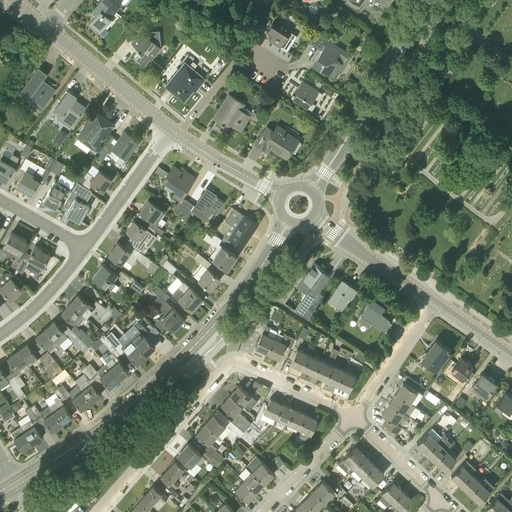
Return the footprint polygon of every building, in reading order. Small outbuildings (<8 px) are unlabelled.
[(110,18),(116,11),(102,0),(92,12),(95,15),(88,24),(99,33),(104,27),(111,19),(110,18)] [(101,0),(102,0),(116,11),(121,5),(119,3),(120,0),(101,0)] [(366,0),(346,0),(345,2),(358,12),(366,0)] [(293,39),(288,35),(291,30),(274,19),(266,31),(272,35),(269,40),(280,47),(285,50),(293,39)] [(316,28),(313,33),(308,41),(321,50),(317,57),(318,57),(314,62),(315,65),(320,68),(320,69),(333,77),(337,71),(341,73),(352,55),(328,40),(330,37),(316,28)] [(141,31),(137,35),(131,43),(136,47),(136,48),(137,48),(140,50),(134,57),(144,66),(150,59),(152,60),(157,54),(158,55),(163,49),(161,47),(159,31),(142,32),(141,31)] [(205,79),(197,73),(184,62),(165,85),(184,101),(196,86),(198,87),(205,79)] [(38,69),(33,77),(20,93),(28,99),(41,109),(42,106),(55,90),(41,80),(46,74),(38,69)] [(292,100),(307,109),(319,91),(302,80),(295,91),(297,93),(292,100)] [(68,91),(62,99),(54,109),(60,113),(57,118),(62,121),(69,126),(70,127),(85,107),(77,101),(77,102),(74,99),(76,96),(68,91)] [(245,104),(237,99),(229,93),(213,118),(223,125),(226,121),(240,131),(246,122),(254,109),(252,108),(251,110),(252,111),(252,112),(243,106),(245,104)] [(95,113),(89,121),(77,137),(95,150),(99,153),(104,146),(99,142),(113,124),(106,119),(105,121),(95,113)] [(299,139),(285,131),(277,125),(273,131),(267,127),(256,144),(264,149),(267,144),(273,147),(272,149),(286,158),(290,151),(295,153),(301,144),(301,142),(298,140),(299,139)] [(62,128),(54,141),(61,145),(69,133),(62,128)] [(125,132),(111,150),(109,154),(122,164),(125,159),(138,142),(125,132)] [(26,143),(21,153),(26,156),(30,150),(30,149),(31,146),(26,143)] [(101,161),(107,153),(109,154),(111,150),(105,145),(96,157),(101,161)] [(8,161),(1,157),(0,158),(0,177),(6,180),(19,157),(12,153),(8,161)] [(44,167),(46,167),(50,170),(51,170),(56,160),(50,156),(44,167)] [(58,174),(64,164),(56,160),(51,170),(58,174)] [(180,213),(188,201),(182,197),(194,180),(173,166),(163,180),(176,189),(171,195),(179,200),(174,208),(180,213)] [(31,194),(38,181),(42,174),(35,170),(33,174),(20,167),(18,170),(24,173),(17,186),(31,194)] [(77,180),(83,184),(91,190),(94,185),(102,191),(111,179),(100,171),(95,177),(87,171),(83,176),(72,168),(67,174),(77,180)] [(69,208),(66,214),(80,222),(83,216),(84,216),(85,214),(84,213),(89,206),(85,203),(92,191),(91,190),(83,184),(77,180),(63,204),(69,208)] [(66,187),(54,181),(43,201),(55,208),(66,187)] [(188,201),(180,213),(187,217),(191,211),(205,221),(211,212),(215,215),(224,201),(216,195),(214,197),(211,195),(212,194),(206,189),(195,205),(188,201)] [(165,212),(156,206),(148,200),(140,211),(147,216),(144,222),(161,235),(164,231),(156,225),(165,212)] [(234,208),(229,217),(226,221),(231,225),(221,239),(228,243),(231,239),(242,247),(257,224),(234,208)] [(140,252),(154,233),(139,222),(138,223),(134,220),(126,230),(132,235),(127,242),(140,252)] [(218,244),(221,239),(209,231),(203,239),(215,247),(216,247),(218,244)] [(11,232),(4,246),(19,254),(27,241),(11,232)] [(140,252),(127,242),(123,246),(118,242),(108,254),(121,263),(124,259),(132,264),(135,260),(153,273),(159,265),(140,252)] [(35,246),(30,254),(26,252),(16,270),(22,273),(25,267),(31,271),(32,270),(38,274),(50,254),(35,246)] [(236,256),(222,246),(213,259),(227,268),(236,256)] [(198,252),(193,258),(202,265),(207,269),(207,268),(211,263),(198,252)] [(162,265),(167,259),(166,259),(167,258),(164,256),(157,263),(161,266),(162,265)] [(167,259),(162,265),(172,274),(177,268),(167,259)] [(117,274),(110,269),(102,263),(93,276),(111,290),(115,284),(112,281),(117,274)] [(295,286),(313,299),(329,276),(322,271),(324,270),(314,263),(307,273),(305,272),(295,286)] [(220,278),(207,268),(207,269),(198,279),(210,289),(220,278)] [(1,285),(0,285),(0,288),(10,300),(21,289),(20,288),(23,282),(14,274),(13,275),(1,285)] [(144,286),(135,280),(131,285),(140,292),(144,286)] [(202,298),(183,281),(178,287),(172,294),(178,299),(179,298),(184,303),(192,310),(202,298)] [(342,281),(337,290),(329,302),(340,309),(353,288),(342,281)] [(158,285),(156,287),(153,291),(158,296),(164,301),(165,300),(169,296),(158,285)] [(70,303),(85,317),(93,309),(94,308),(88,302),(89,301),(86,298),(84,300),(78,294),(70,303)] [(158,306),(160,308),(166,313),(161,318),(173,330),(184,319),(166,302),(165,300),(164,301),(158,296),(154,300),(159,305),(158,306)] [(384,309),(371,300),(358,319),(369,327),(372,322),(385,330),(390,321),(391,322),(392,321),(381,314),(384,309)] [(100,304),(97,302),(96,301),(92,305),(102,312),(106,308),(100,304)] [(300,302),(295,310),(307,318),(312,311),(300,302)] [(80,323),(85,317),(70,303),(61,312),(73,322),(78,326),(80,323)] [(120,312),(114,306),(112,309),(111,312),(112,315),(115,317),(120,312)] [(267,353),(276,332),(277,331),(270,328),(271,327),(266,324),(267,322),(266,321),(267,319),(263,317),(261,319),(260,319),(252,329),(261,334),(255,347),(267,353)] [(88,347),(71,329),(66,334),(54,320),(45,328),(58,344),(59,345),(68,337),(83,352),(88,347)] [(135,344),(146,355),(155,347),(142,333),(146,329),(137,320),(133,324),(139,330),(130,339),(135,344)] [(104,331),(109,326),(106,323),(101,328),(104,331)] [(71,329),(88,347),(94,341),(80,328),(79,329),(75,325),(71,329)] [(50,351),(58,344),(45,328),(36,336),(45,347),(46,347),(50,351)] [(276,332),(267,353),(279,358),(285,345),(291,348),(292,348),(296,339),(289,336),(290,335),(284,333),(283,335),(276,332)] [(112,344),(104,335),(100,338),(112,352),(109,355),(111,358),(105,363),(119,380),(128,372),(116,357),(120,353),(112,344)] [(92,344),(95,349),(100,345),(96,340),(92,344)] [(434,371),(451,349),(448,348),(447,348),(436,340),(422,359),(429,365),(428,366),(434,371)] [(112,344),(120,353),(124,350),(116,341),(112,344)] [(17,350),(26,363),(26,362),(29,366),(37,359),(35,356),(36,355),(27,343),(17,350)] [(137,364),(146,355),(135,344),(127,352),(126,352),(137,364)] [(334,360),(338,350),(333,348),(328,357),(334,360)] [(302,369),(309,354),(297,349),(290,363),(302,369)] [(16,370),(17,369),(21,374),(26,370),(29,367),(26,363),(17,350),(7,358),(16,370)] [(355,356),(364,362),(367,356),(358,350),(355,356)] [(51,364),(58,373),(62,370),(47,351),(43,354),(51,364)] [(39,358),(47,368),(51,364),(43,354),(39,358)] [(314,374),(320,359),(309,354),(302,369),(314,374)] [(461,357),(455,365),(451,370),(462,378),(472,366),(461,357)] [(326,379),(332,365),(320,359),(314,374),(326,379)] [(119,380),(105,363),(98,369),(95,370),(91,365),(90,363),(89,364),(85,366),(93,376),(98,373),(110,387),(119,380)] [(337,385),(344,370),(332,365),(326,379),(337,385)] [(0,387),(9,382),(8,380),(6,377),(6,376),(0,366),(0,387)] [(89,380),(93,376),(85,366),(81,369),(87,377),(78,385),(82,390),(91,402),(101,394),(89,380)] [(344,370),(337,385),(349,390),(356,375),(344,370)] [(25,383),(19,374),(19,373),(13,377),(20,387),(25,383)] [(482,373),(476,381),(471,387),(485,397),(496,383),(482,373)] [(57,387),(66,397),(70,394),(63,384),(56,375),(51,378),(55,384),(57,387)] [(9,382),(9,383),(20,399),(26,396),(20,387),(13,377),(8,380),(9,382)] [(260,385),(255,381),(251,386),(256,390),(260,385)] [(410,402),(418,391),(409,385),(409,386),(403,382),(396,392),(410,402)] [(230,395),(242,406),(243,405),(247,409),(255,399),(238,385),(230,395)] [(66,397),(57,387),(53,390),(57,396),(54,398),(55,401),(49,405),(62,423),(72,416),(61,401),(66,397)] [(81,409),(91,402),(82,390),(72,398),(81,409)] [(511,395),(505,390),(499,398),(493,406),(499,410),(503,405),(509,410),(511,406),(511,395)] [(425,397),(436,404),(440,399),(429,391),(425,397)] [(415,405),(410,402),(396,392),(389,403),(403,413),(403,412),(405,410),(410,414),(415,406),(414,406),(415,405)] [(238,411),(242,406),(230,395),(221,404),(236,417),(232,422),(242,431),(250,422),(238,411)] [(461,409),(467,401),(460,395),(453,404),(461,409)] [(275,418),(282,404),(270,398),(267,404),(263,412),(265,413),(275,417),(275,418)] [(0,412),(11,407),(8,402),(0,406),(0,412)] [(22,406),(19,402),(12,406),(15,411),(22,406)] [(408,416),(403,412),(403,413),(389,403),(381,414),(386,417),(382,424),(397,434),(402,427),(396,423),(397,421),(402,424),(408,416)] [(287,423),(293,409),(282,404),(275,418),(287,423)] [(30,408),(37,418),(42,415),(35,405),(30,408)] [(52,430),(62,423),(49,405),(42,411),(46,416),(43,418),(52,430)] [(11,407),(0,412),(0,413),(5,421),(14,415),(13,412),(11,407)] [(32,421),(37,418),(30,408),(25,411),(28,415),(18,421),(21,426),(32,444),(43,437),(32,421)] [(299,428),(305,414),(293,409),(287,423),(299,428)] [(213,413),(205,423),(217,435),(226,425),(213,413)] [(305,414),(299,428),(301,429),(298,436),(305,440),(311,434),(315,426),(314,425),(317,419),(305,414)] [(230,429),(239,437),(244,432),(232,422),(228,426),(230,429)] [(212,440),(217,435),(205,423),(196,433),(209,445),(205,449),(220,463),(224,457),(215,449),(218,445),(212,440)] [(22,450),(32,444),(21,426),(11,433),(22,450)] [(438,440),(437,440),(428,432),(417,443),(426,452),(438,440)] [(436,461),(447,449),(446,449),(452,443),(446,438),(448,436),(444,433),(437,440),(438,440),(426,452),(436,461)] [(502,434),(496,442),(499,445),(505,437),(502,434)] [(511,442),(505,439),(502,444),(511,450),(511,442)] [(469,440),(462,448),(467,452),(473,444),(469,440)] [(220,463),(205,449),(201,454),(188,442),(177,454),(191,466),(196,461),(200,465),(206,459),(216,467),(220,463)] [(238,445),(232,451),(240,458),(246,452),(238,445)] [(353,468),(365,455),(355,446),(350,451),(338,464),(347,473),(353,467),(353,468)] [(447,449),(436,461),(445,470),(456,458),(447,449)] [(270,462),(277,468),(284,462),(277,455),(270,462)] [(362,476),(374,464),(365,455),(353,468),(362,476)] [(184,467),(181,465),(174,458),(169,465),(170,466),(161,476),(175,489),(180,483),(174,478),(184,467)] [(253,470),(265,482),(274,473),(269,468),(262,461),(253,470)] [(374,464),(362,476),(372,486),(379,478),(383,473),(374,464)] [(462,464),(451,475),(460,484),(471,472),(462,464)] [(256,492),(265,482),(253,470),(244,480),(256,492)] [(470,493),(481,481),(471,472),(460,484),(470,493)] [(247,501),(256,492),(244,480),(234,489),(241,496),(242,496),(247,501)] [(313,490),(325,501),(334,491),(323,480),(313,490)] [(387,506),(391,501),(402,490),(392,481),(388,486),(387,485),(381,493),(383,495),(379,499),(387,506)] [(481,481),(470,493),(479,502),(490,490),(481,481)] [(191,482),(185,488),(190,492),(195,486),(191,482)] [(138,499),(148,508),(158,496),(164,501),(168,497),(153,485),(144,495),(143,494),(138,499)] [(316,510),(325,501),(313,490),(304,499),(316,510)] [(402,490),(391,501),(401,511),(407,504),(411,499),(402,490)] [(340,499),(348,507),(352,503),(344,495),(340,499)] [(489,511),(499,511),(506,505),(496,497),(486,508),(489,511)] [(144,511),(148,508),(138,499),(133,505),(134,506),(129,511),(144,511)] [(297,511),(314,511),(316,510),(304,499),(295,509),(297,511)] [(215,511),(216,511),(235,511),(231,508),(224,501),(215,511)]
